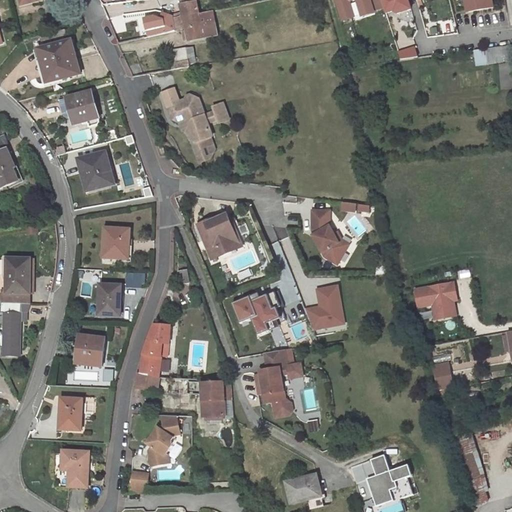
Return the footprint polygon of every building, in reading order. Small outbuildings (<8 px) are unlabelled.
[(335,0),(342,21),(353,17),(348,1),(351,0),(357,0),(362,15),(373,11),(372,8),(383,5),(381,0),(335,0)] [(407,0),(382,0),(387,14),(392,12),(397,14),(411,10),(407,0)] [(465,0),(468,13),(493,8),(491,0),(465,0)] [(181,5),(184,17),(199,15),(197,2),(181,5)] [(217,36),(212,12),(203,14),(199,15),(184,17),(181,18),(172,20),(174,31),(186,28),(187,31),(189,41),(217,36)] [(169,33),(167,21),(152,24),(154,36),(169,33)] [(55,38),(53,33),(40,36),(41,41),(55,38)] [(39,50),(48,84),(81,75),(72,41),(39,50)] [(511,60),(510,46),(486,49),(488,63),(511,60)] [(173,70),(189,68),(189,65),(196,63),(192,47),(175,50),(177,63),(172,64),(173,70)] [(414,49),(400,53),(402,60),(418,58),(414,49)] [(44,85),(48,84),(39,50),(35,51),(44,85)] [(99,119),(92,92),(67,99),(75,125),(99,119)] [(176,92),(164,97),(168,109),(179,105),(180,103),(176,92)] [(179,105),(168,109),(172,120),(178,122),(181,121),(185,132),(188,133),(190,140),(197,142),(194,148),(200,163),(212,159),(210,153),(205,140),(211,138),(213,137),(208,124),(207,122),(218,118),(218,120),(220,124),(229,120),(224,105),(214,108),(216,113),(205,117),(199,100),(191,96),(187,97),(184,105),(180,103),(179,105)] [(11,149),(6,137),(0,139),(0,189),(19,181),(14,168),(16,168),(9,150),(11,149)] [(205,140),(210,153),(216,151),(211,138),(205,140)] [(98,185),(114,181),(106,152),(79,160),(87,192),(99,189),(98,185)] [(343,211),(371,214),(372,206),(344,203),(343,211)] [(331,211),(313,211),(312,230),(315,234),(313,235),(325,257),(338,265),(348,249),(339,243),(335,235),(330,226),(331,211)] [(225,216),(198,227),(210,256),(220,252),(222,256),(231,252),(229,247),(241,242),(231,220),(228,221),(225,216)] [(37,225),(27,227),(29,235),(39,234),(37,225)] [(128,260),(130,231),(106,229),(104,258),(128,260)] [(339,243),(348,249),(350,245),(342,241),(338,233),(335,235),(339,243)] [(243,247),(241,242),(229,247),(231,252),(243,247)] [(220,252),(210,256),(212,260),(222,256),(220,252)] [(0,302),(2,303),(31,304),(32,260),(8,259),(7,293),(2,292),(2,296),(2,298),(0,298),(0,302)] [(179,272),(181,285),(190,283),(188,271),(179,272)] [(127,287),(146,287),(146,274),(128,274),(127,287)] [(454,284),(415,291),(419,309),(433,306),(438,305),(441,320),(457,317),(454,302),(453,295),(456,295),(454,284)] [(121,316),(122,286),(101,285),(99,316),(121,316)] [(321,308),(306,310),(314,331),(334,326),(333,320),(344,318),(337,287),(317,291),(319,302),(322,302),(323,308),(321,308)] [(283,306),(277,291),(260,298),(256,299),(255,295),(232,304),(240,324),(251,320),(257,336),(269,331),(267,324),(277,321),(273,310),(277,308),(283,306)] [(30,313),(31,304),(2,303),(2,310),(0,309),(0,314),(2,315),(2,314),(5,314),(4,356),(21,356),(22,321),(22,313),(30,313)] [(277,308),(273,310),(277,321),(281,319),(277,308)] [(22,313),(22,321),(30,321),(30,313),(22,313)] [(344,318),(333,320),(334,326),(345,324),(344,318)] [(279,328),(277,321),(267,324),(269,331),(279,328)] [(141,375),(159,377),(162,358),(164,343),(170,344),(171,326),(155,325),(143,358),(141,375)] [(102,367),(106,339),(81,336),(77,364),(102,367)] [(511,353),(508,336),(503,337),(505,354),(511,353)] [(164,343),(162,358),(169,358),(170,344),(164,343)] [(292,350),(266,354),(269,370),(261,372),(261,375),(256,376),(259,396),(264,395),(266,404),(274,403),(276,418),(290,416),(293,412),(292,403),(287,400),(286,401),(282,376),(290,374),(289,367),(294,366),(292,350)] [(290,374),(291,379),(303,377),(302,365),(294,366),(289,367),(290,374)] [(449,365),(433,368),(438,391),(454,388),(449,365)] [(113,370),(104,370),(104,381),(113,382),(113,370)] [(157,392),(159,377),(141,375),(138,374),(135,388),(157,392)] [(233,416),(232,395),(225,395),(225,383),(202,383),(204,417),(233,416)] [(81,430),(83,400),(63,399),(62,403),(62,413),(59,413),(58,420),(64,420),(64,430),(81,430)] [(177,417),(162,416),(164,427),(159,428),(147,444),(151,447),(148,451),(151,466),(166,464),(164,456),(165,455),(172,446),(171,441),(175,436),(180,435),(177,417)] [(309,424),(310,431),(319,430),(318,422),(309,424)] [(469,483),(481,479),(465,430),(453,433),(469,483)] [(86,459),(89,459),(90,453),(64,451),(62,470),(69,471),(68,487),(88,488),(89,463),(86,463),(86,459)] [(378,481),(369,483),(376,506),(413,495),(408,478),(405,467),(391,471),(386,456),(372,460),(378,481)] [(410,465),(405,467),(408,478),(413,476),(410,465)] [(133,473),(130,494),(147,493),(149,475),(133,473)] [(322,496),(317,476),(287,482),(292,503),(322,496)] [(485,491),(481,479),(469,483),(473,495),(485,491)] [(488,503),(485,491),(473,495),(477,507),(488,503)]
